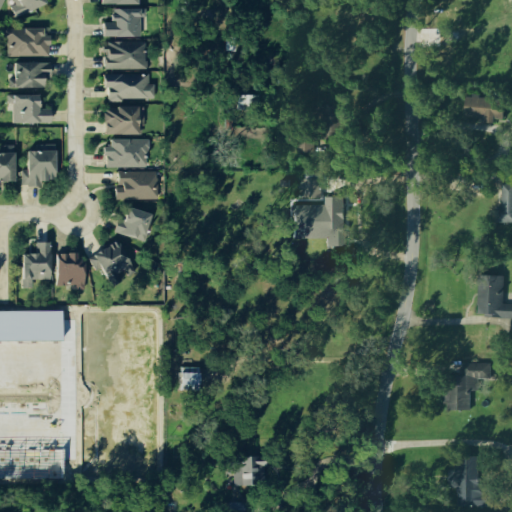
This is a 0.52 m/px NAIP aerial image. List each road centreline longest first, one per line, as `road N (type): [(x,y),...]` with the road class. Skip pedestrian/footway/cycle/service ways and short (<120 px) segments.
road 1 (residential): [(380,511),(385,409),(416,249),(415,0)]
road 2 (residential): [(75,213),(73,0)]
